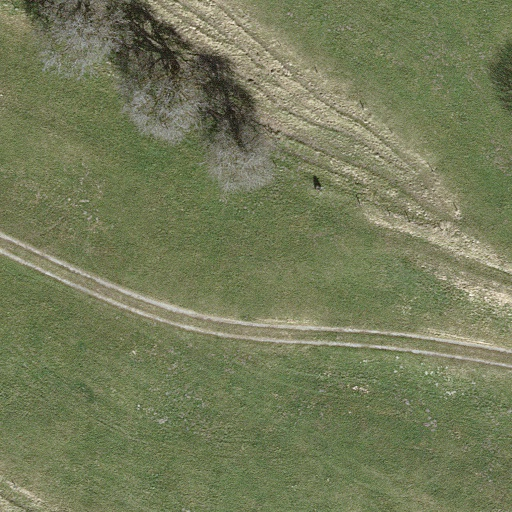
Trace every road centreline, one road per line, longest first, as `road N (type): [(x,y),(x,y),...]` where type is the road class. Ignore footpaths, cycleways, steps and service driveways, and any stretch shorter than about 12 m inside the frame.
road 1 (track): [(511,362),(218,333),(0,234)]
road 2 (track): [(161,309),(307,426),(390,511)]
